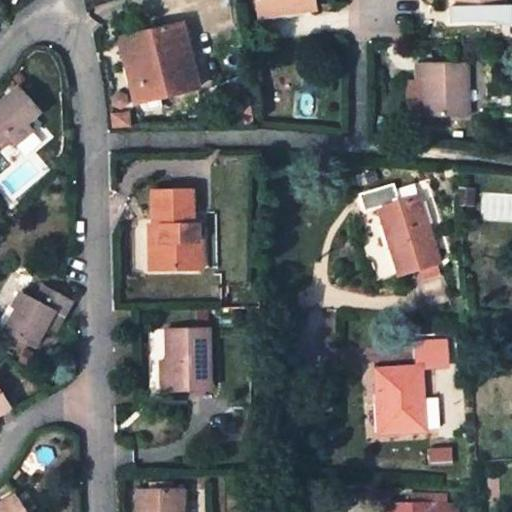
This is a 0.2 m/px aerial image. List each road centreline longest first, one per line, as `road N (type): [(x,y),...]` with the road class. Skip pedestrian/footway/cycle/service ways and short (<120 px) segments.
road 1 (residential): [(97,407),(84,55),(61,1)]
road 2 (residential): [(276,367),(277,511)]
